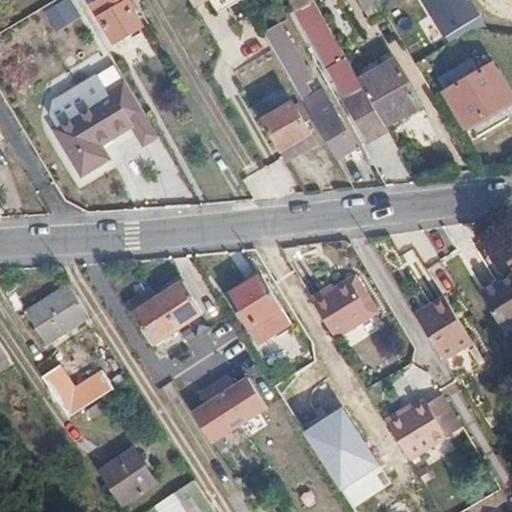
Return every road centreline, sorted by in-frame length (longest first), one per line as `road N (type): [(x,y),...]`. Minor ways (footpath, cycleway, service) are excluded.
road 1 (residential): [(511,201),(0,241)]
road 2 (unknown): [(75,237),(142,370),(235,511)]
road 3 (unknown): [(302,219),(237,127),(168,0)]
